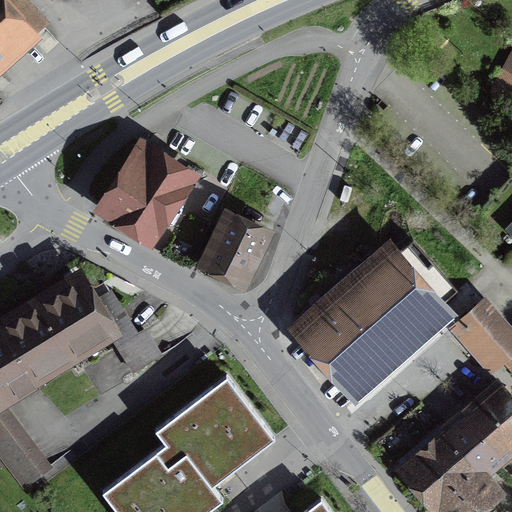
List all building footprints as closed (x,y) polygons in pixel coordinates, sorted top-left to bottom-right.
[(0,0),(0,57),(43,19),(26,0),(0,0)] [(511,54),(490,104),(511,113),(511,54)] [(190,174),(141,141),(100,200),(148,234),(190,174)] [(268,232),(219,211),(197,261),(246,282),(268,232)] [(458,290),(412,239),(305,333),(351,384),(458,290)] [(0,329),(0,397),(109,331),(135,372),(161,356),(144,329),(134,335),(108,292),(90,303),(77,282),(0,329)] [(511,332),(487,304),(464,324),(496,360),(506,351),(511,346),(511,332)] [(443,507),(447,511),(471,511),(498,489),(490,480),(496,474),(491,468),(485,474),(478,466),(510,438),(511,439),(511,402),(509,399),(511,396),(499,382),(491,389),(496,394),(422,459),(417,453),(403,466),(441,508),(443,507)] [(110,500),(119,511),(204,511),(213,505),(203,492),(275,437),(234,383),(220,394),(213,385),(166,421),(176,434),(117,479),(124,489),(110,500)] [(50,465),(8,411),(0,416),(0,454),(24,485),(50,465)] [(257,511),(278,511),(291,504),(282,492),(256,509),(257,511)]
